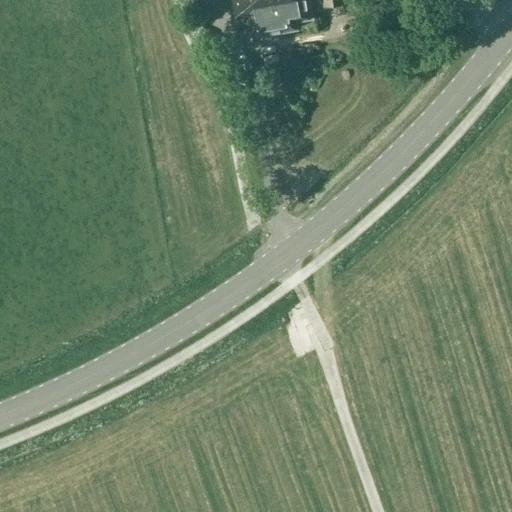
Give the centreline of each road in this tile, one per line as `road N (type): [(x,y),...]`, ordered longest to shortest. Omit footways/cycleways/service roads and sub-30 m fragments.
road 1 (tertiary): [(0,416),(158,339),(279,260),(435,118),(511,26)]
road 2 (track): [(377,511),(316,327),(279,260)]
